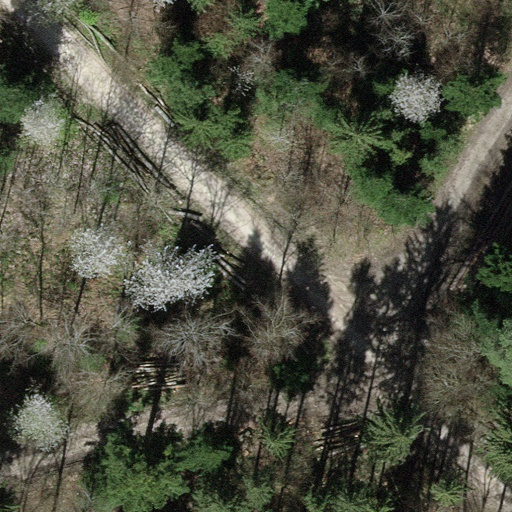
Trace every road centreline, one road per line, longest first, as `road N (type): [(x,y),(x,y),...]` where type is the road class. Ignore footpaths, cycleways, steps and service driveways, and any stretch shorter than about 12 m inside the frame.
road 1 (track): [(0,18),(60,77),(385,325),(411,439),(458,487),(509,511)]
road 2 (track): [(0,475),(124,420),(331,385),(385,325),(511,104)]
